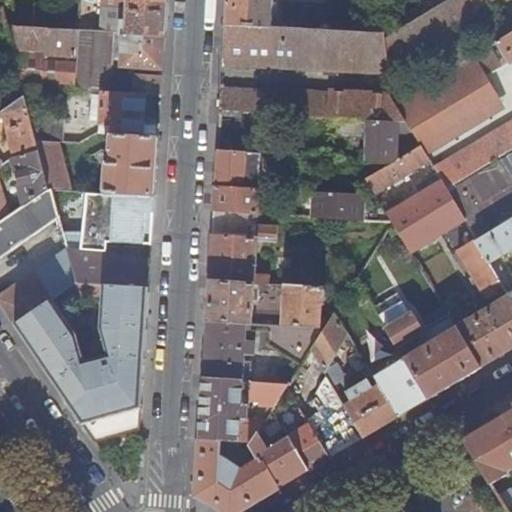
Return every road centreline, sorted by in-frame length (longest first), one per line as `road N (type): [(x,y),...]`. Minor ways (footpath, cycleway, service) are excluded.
road 1 (residential): [(199,0),(171,511)]
road 2 (residential): [(511,385),(297,511)]
road 3 (residential): [(109,511),(0,356)]
